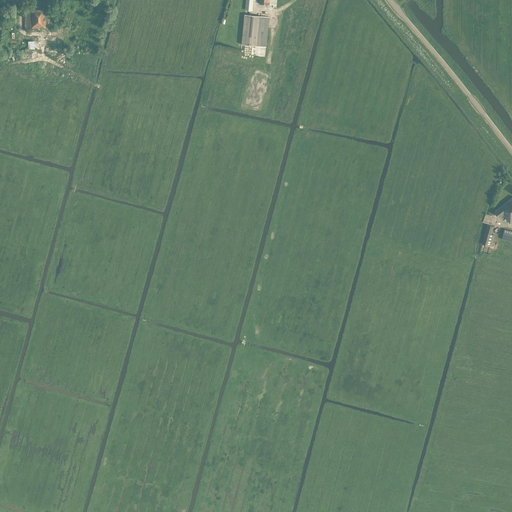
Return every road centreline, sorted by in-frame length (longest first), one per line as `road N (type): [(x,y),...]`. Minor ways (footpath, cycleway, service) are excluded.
road 1 (track): [(98,86),(17,400)]
road 2 (unclassified): [(511,150),(390,0)]
road 3 (track): [(104,66),(98,86),(42,57),(42,36),(22,31),(20,0)]
